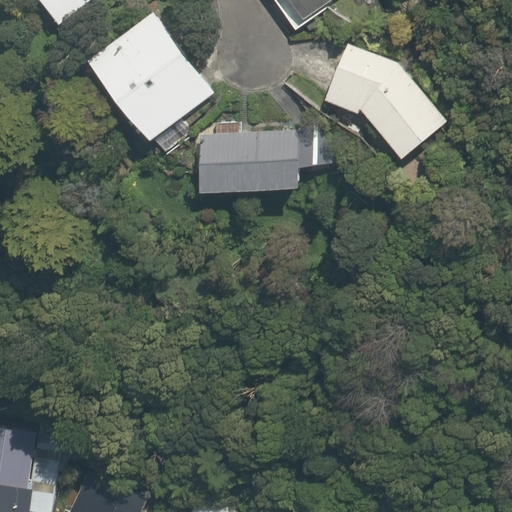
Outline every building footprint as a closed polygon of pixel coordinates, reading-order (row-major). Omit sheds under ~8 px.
[(48,0),(65,21),(92,0),(48,0)] [(299,0),(309,15),(331,0),(299,0)] [(98,54),(159,135),(217,91),(157,10),(98,54)] [(366,106),(408,155),(451,118),(401,61),(354,40),(329,96),(363,111),(366,106)] [(204,133),(207,187),(304,182),(303,164),(348,162),(348,159),(313,117),(301,128),(242,131),(241,121),(219,122),(219,132),(204,133)] [(0,511),(33,511),(34,509),(55,511),(64,445),(75,446),(77,430),(42,425),(40,440),(38,440),(40,430),(0,425),(0,511)] [(65,511),(143,511),(152,495),(92,467),(74,507),(69,505),(65,511)] [(250,511),(204,490),(193,511),(250,511)]
